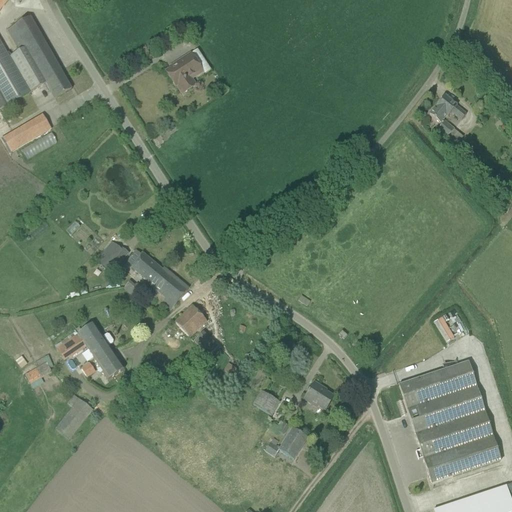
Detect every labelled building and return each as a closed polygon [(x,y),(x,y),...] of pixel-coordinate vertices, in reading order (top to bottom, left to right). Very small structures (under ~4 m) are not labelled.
[(0,0),(0,12),(10,0),(0,0)] [(0,44),(0,110),(46,85),(55,100),(71,91),(29,19),(7,32),(18,53),(8,58),(0,44)] [(190,55),(175,65),(177,68),(173,71),(172,69),(165,73),(175,88),(176,87),(182,96),(195,87),(190,79),(201,71),(190,55)] [(456,107),(444,97),(435,108),(436,108),(429,116),(439,125),(446,116),(448,118),(451,114),(461,122),(466,116),(456,108),(456,107)] [(11,152),(53,132),(45,116),(4,136),(11,152)] [(444,123),(437,131),(456,147),(462,138),(444,123)] [(28,159),(57,142),(51,133),(23,149),(28,159)] [(114,246),(105,256),(101,253),(95,261),(107,271),(113,264),(118,267),(128,255),(121,250),(120,251),(114,246)] [(150,285),(162,271),(143,255),(142,257),(136,252),(126,263),(133,268),(131,270),(150,285)] [(174,307),(187,292),(162,271),(150,285),(166,299),(165,300),(174,307)] [(130,283),(123,291),(136,302),(143,294),(135,287),(130,283)] [(207,323),(192,308),(174,324),(190,339),(207,323)] [(433,324),(446,345),(454,340),(441,319),(433,324)] [(124,371),(108,347),(113,344),(113,342),(109,336),(106,335),(102,338),(93,325),(56,350),(63,361),(68,358),(69,360),(85,348),(108,382),(124,371)] [(347,337),(341,332),(338,336),(343,341),(347,337)] [(201,335),(195,344),(205,351),(211,342),(201,335)] [(22,357),(16,362),(21,369),(28,365),(22,357)] [(46,364),(25,375),(31,386),(52,375),(46,364)] [(408,416),(413,432),(482,409),(467,364),(398,387),(408,416)] [(86,379),(95,373),(89,365),(81,370),(86,379)] [(219,376),(222,378),(228,383),(234,375),(237,371),(228,365),(219,376)] [(313,405),(325,412),(333,398),(321,390),(322,389),(314,384),(303,401),(312,406),(313,405)] [(261,393),(253,406),(271,417),(279,404),(261,393)] [(93,412),(74,397),(68,404),(73,408),(55,430),(69,441),(93,412)] [(500,463),(483,413),(482,409),(413,432),(431,486),(500,463)] [(279,453),(293,462),(307,440),(291,430),(278,450),(270,445),(264,454),(274,460),(279,453)] [(511,511),(511,485),(433,511),(432,511),(511,511)]
